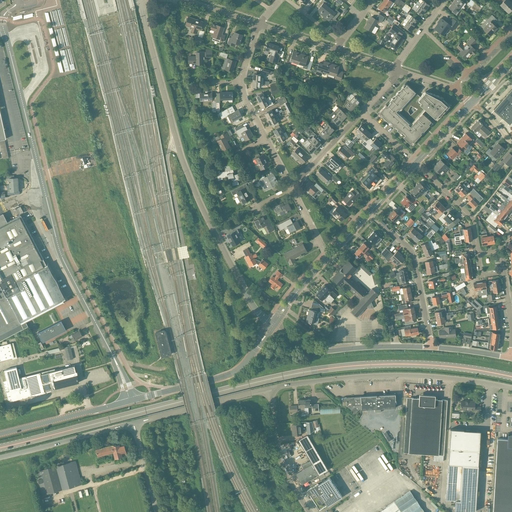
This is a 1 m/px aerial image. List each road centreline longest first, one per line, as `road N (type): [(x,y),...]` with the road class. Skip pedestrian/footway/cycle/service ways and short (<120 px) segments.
road 1 (primary): [(511,376),(420,365),(307,371),(0,448)]
road 2 (tertiary): [(130,401),(56,240),(6,39)]
road 3 (residential): [(272,324),(255,308),(199,203),(139,1)]
road 4 (unclassified): [(511,388),(412,375),(270,388)]
road 5 (tertiary): [(130,401),(234,372),(272,324)]
road 6 (residential): [(431,347),(318,350),(272,324)]
road 7 (residential): [(431,347),(414,256),(369,212)]
road 8 (unclassified): [(133,423),(270,388)]
road 9 (tertiary): [(0,457),(133,423)]
road 10 (tertiary): [(0,433),(130,401)]
road 11 (unclassified): [(309,511),(279,457),(270,388)]
